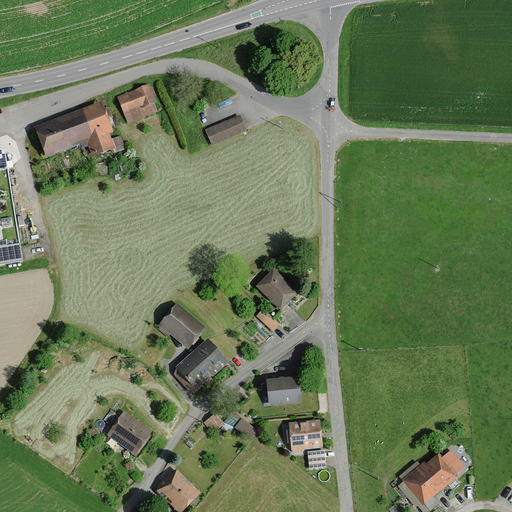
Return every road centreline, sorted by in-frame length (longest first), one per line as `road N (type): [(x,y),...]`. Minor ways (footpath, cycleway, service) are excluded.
road 1 (residential): [(329,125),(180,66),(130,76),(0,127)]
road 2 (primary): [(305,0),(0,88)]
road 3 (residential): [(328,320),(192,414),(121,511)]
road 4 (tertiary): [(329,125),(328,320)]
road 5 (tertiary): [(328,320),(348,511)]
road 6 (unclassified): [(511,138),(329,125)]
road 7 (tertiary): [(331,0),(329,125)]
